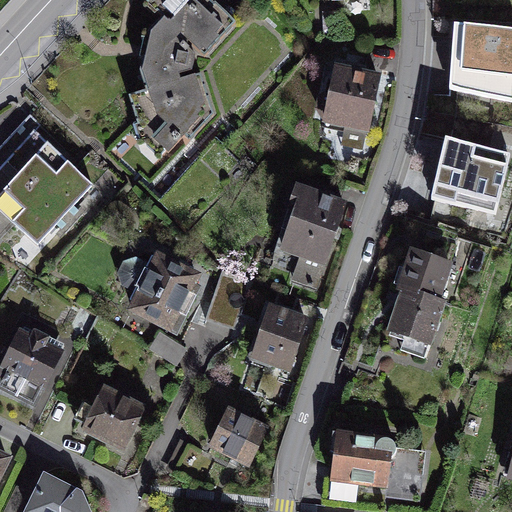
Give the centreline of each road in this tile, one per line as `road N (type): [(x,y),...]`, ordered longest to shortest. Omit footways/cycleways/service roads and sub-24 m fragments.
road 1 (residential): [(414,0),(413,71),(400,135),(295,440),(282,511)]
road 2 (residential): [(130,495),(203,356)]
road 3 (residential): [(0,425),(130,495)]
